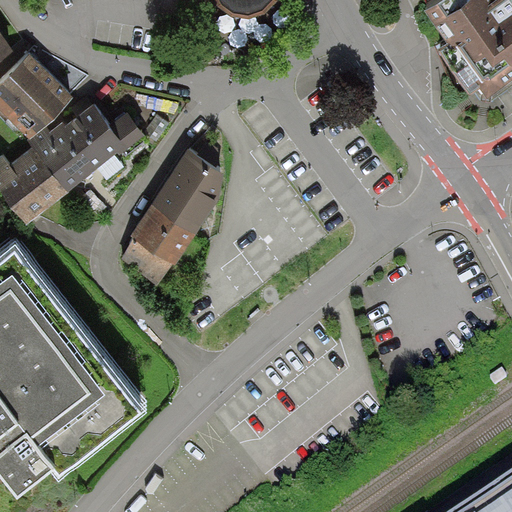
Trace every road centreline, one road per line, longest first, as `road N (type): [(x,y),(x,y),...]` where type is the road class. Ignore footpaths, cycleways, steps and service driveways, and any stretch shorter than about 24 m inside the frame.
road 1 (residential): [(238,88),(212,103),(120,218),(108,265),(207,382)]
road 2 (residential): [(466,185),(380,237),(207,382)]
road 3 (residential): [(238,88),(84,60),(11,0)]
road 4 (residential): [(207,382),(88,511)]
road 5 (residential): [(353,28),(238,88)]
road 6 (residential): [(466,185),(393,89)]
